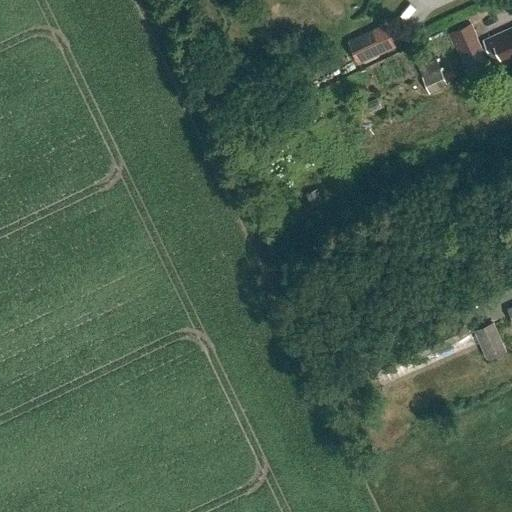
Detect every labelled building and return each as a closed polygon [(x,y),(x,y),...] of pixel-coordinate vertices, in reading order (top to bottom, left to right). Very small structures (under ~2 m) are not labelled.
[(348,38),(359,61),(397,43),(386,20),(348,38)] [(472,24),(451,33),(469,75),(490,66),(472,24)] [(511,28),(483,41),(488,53),(496,49),(502,63),(511,58),(511,28)] [(474,346),(464,323),(371,365),(381,388),(474,346)] [(476,331),(488,361),(508,352),(495,323),(476,331)]
